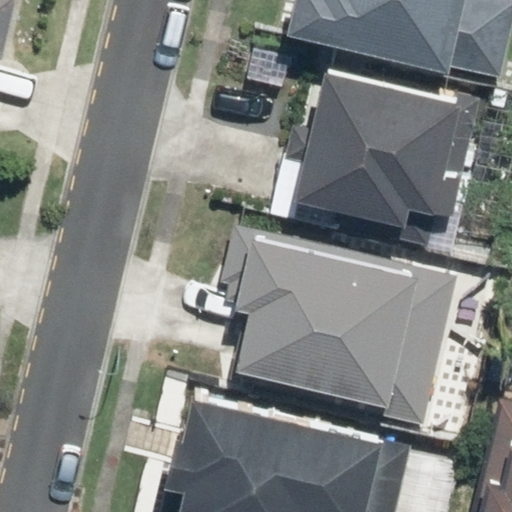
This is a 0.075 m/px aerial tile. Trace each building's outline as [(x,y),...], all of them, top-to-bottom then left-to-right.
[(0,0),(0,52),(12,0),(0,0)] [(457,89),(320,58),(291,186),(400,210),(403,199),(450,209),(459,168),(440,164),(457,89)] [(415,260),(243,219),(229,216),(212,288),(240,295),(225,358),(382,396),(415,260)] [(363,511),(383,433),(177,382),(156,469),(175,473),(165,511),(363,511)] [(511,511),(511,387),(495,383),(458,511),(511,511)] [(448,511),(465,451),(408,436),(387,511),(448,511)]
